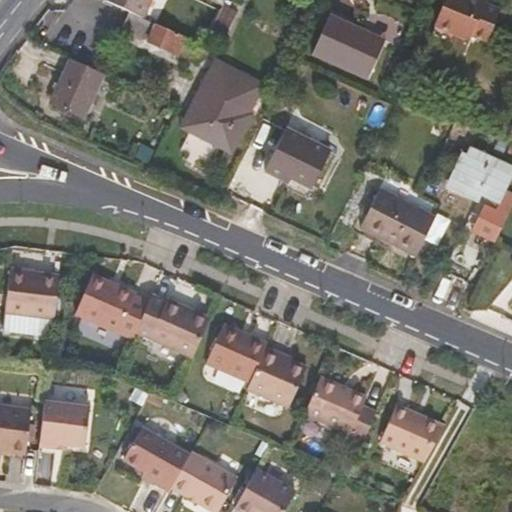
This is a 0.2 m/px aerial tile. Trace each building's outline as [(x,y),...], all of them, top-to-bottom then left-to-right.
[(107,0),(107,1),(134,13),(139,16),(143,6),(153,11),(158,0),(107,0)] [(204,0),(223,10),(226,4),(227,0),(204,0)] [(496,17),(452,0),(445,0),(433,28),(468,43),(469,38),(485,45),(496,17)] [(452,0),(496,17),(497,15),(468,2),(469,0),(452,0)] [(223,10),(220,18),(213,32),(212,34),(229,41),(242,12),(226,4),(223,10)] [(139,16),(134,13),(128,30),(159,44),(159,48),(182,57),(191,39),(180,34),(139,16)] [(365,82),(379,51),(357,41),(359,33),(330,19),(312,58),(365,82)] [(212,34),(213,32),(187,21),(180,34),(191,39),(206,46),(212,34)] [(357,41),(379,51),(382,44),(359,33),(357,41)] [(87,118),(106,74),(76,61),(55,105),(87,118)] [(237,159),(255,122),(214,100),(194,138),(237,159)] [(318,191),(335,157),(308,142),(313,130),(296,122),(271,175),(290,184),(292,179),(318,191)] [(493,247),(511,205),(511,199),(503,195),(511,176),(511,169),(468,150),(450,189),(485,205),(471,236),(493,247)] [(418,256),(435,218),(378,191),(360,230),(418,256)] [(0,316),(46,322),(51,278),(3,274),(0,298),(0,316)] [(127,335),(139,306),(127,300),(129,297),(86,278),(67,318),(123,343),(127,335)] [(157,305),(142,298),(139,306),(127,335),(185,360),(202,320),(159,301),(157,305)] [(260,349),(261,346),(218,327),(202,366),(245,384),(260,349)] [(277,356),(260,349),(245,384),(241,393),(284,410),(301,370),(276,358),(277,356)] [(361,398),(315,378),(299,415),(360,439),(372,413),(358,408),(361,398)] [(36,404),(31,451),(47,452),(47,449),(77,452),(82,409),(36,404)] [(416,460),(435,425),(388,404),(377,444),(416,460)] [(0,412),(0,456),(19,459),(24,415),(0,412)] [(150,488),(164,495),(166,490),(185,457),(138,431),(120,462),(140,474),(153,481),(150,488)] [(213,511),(230,482),(186,456),(185,457),(166,490),(204,511),(213,511)] [(252,471),(230,510),(234,511),(281,511),(292,494),(252,471)] [(137,480),(150,488),(153,481),(140,474),(137,480)]
